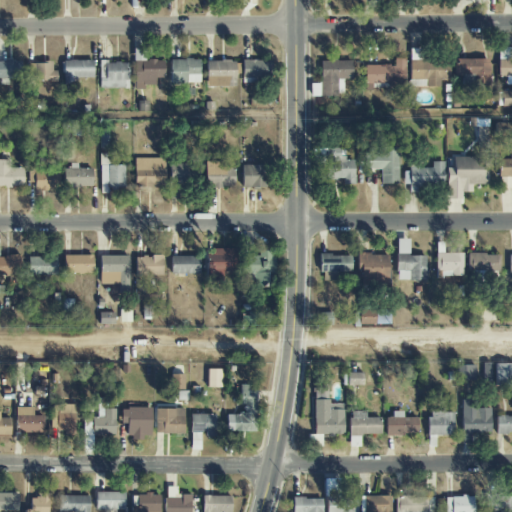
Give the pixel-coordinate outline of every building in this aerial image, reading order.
[(511,85),(511,59),(510,59),(510,47),(497,48),(498,78),(506,78),(506,86),(511,85)] [(448,80),(449,60),(420,60),(420,50),(409,50),(408,86),(440,87),(440,80),(448,80)] [(169,83),(199,84),(199,60),(169,59),(169,83)] [(363,66),(364,88),(405,87),(404,59),(393,59),(393,65),(363,66)] [(488,59),(454,59),(454,76),(473,76),(473,86),(489,86),(488,59)] [(162,60),(134,61),(134,84),(153,83),(153,78),(163,78),(162,60)] [(241,82),(268,83),(269,61),(241,60),(241,82)] [(351,60),(319,61),(320,96),(342,96),(342,80),(351,80),(351,60)] [(0,78),(21,78),(21,61),(0,61),(0,78)] [(92,61),(62,61),(62,85),(76,85),(76,78),(92,78),(92,61)] [(206,87),(235,87),(234,61),(205,61),(206,87)] [(128,63),(99,62),(99,88),(127,89),(128,63)] [(56,71),(51,71),(52,63),(28,63),(27,81),(56,81),(56,71)] [(511,91),(497,92),(497,107),(511,106),(511,91)] [(477,141),(486,140),(486,127),(477,128),(477,141)] [(353,160),(344,160),(344,148),(323,149),(323,180),(341,180),(341,184),(354,184),(353,160)] [(397,148),(363,149),(363,169),(380,169),(380,185),(398,184),(397,148)] [(508,160),(498,160),(498,177),(511,176),(511,151),(508,151),(508,160)] [(164,158),(133,159),(134,187),(164,187),(164,158)] [(487,185),(487,158),(453,158),(453,169),(446,168),(446,199),(460,199),(460,192),(471,192),(471,185),(487,185)] [(0,186),(22,187),(23,169),(9,169),(9,160),(0,159),(0,186)] [(233,188),(233,169),(224,169),(224,162),(204,162),(204,187),(233,188)] [(442,162),(431,162),(431,168),(403,168),(403,187),(443,186),(442,162)] [(124,165),(100,166),(100,190),(124,190),(124,165)] [(168,165),(168,184),(193,184),(193,165),(168,165)] [(241,165),(241,188),(264,188),(264,166),(241,165)] [(92,169),(77,169),(77,166),(63,166),(63,187),(91,187),(92,169)] [(33,183),(34,190),(58,190),(57,170),(27,171),(28,183),(33,183)] [(425,256),(408,256),(408,239),(396,239),(396,280),(425,281),(425,256)] [(234,249),(207,249),(207,281),(222,281),(221,273),(235,272),(234,249)] [(273,251),(258,251),(258,255),(245,255),(246,287),(266,287),(266,273),(273,273),(273,251)] [(463,277),(462,253),(435,253),(435,277),(463,277)] [(500,271),(499,254),(467,254),(467,272),(500,271)] [(20,256),(0,255),(0,275),(20,276),(20,256)] [(92,273),(92,255),(63,256),(63,274),(92,273)] [(350,255),(318,255),(318,272),(351,272),(350,255)] [(388,255),(357,255),(357,280),(388,280),(388,255)] [(128,256),(99,256),(98,285),(118,285),(117,294),(127,294),(128,256)] [(134,276),(161,276),(162,257),(134,256),(134,276)] [(198,274),(199,257),(170,256),(170,274),(198,274)] [(27,275),(56,276),(56,258),(27,257),(27,275)] [(389,326),(389,313),(353,311),(352,325),(389,326)] [(114,325),(114,313),(98,313),(98,325),(114,325)] [(490,363),(482,363),(481,381),(490,382),(490,363)] [(511,363),(494,364),(494,385),(511,385),(511,363)] [(456,381),(474,380),(474,365),(456,366),(456,381)] [(362,373),(347,373),(347,386),(362,386),(362,373)] [(183,375),(171,375),(171,390),(183,390),(183,375)] [(255,385),(240,385),(239,415),(225,415),(225,431),(255,432),(255,385)] [(342,404),(327,404),(327,387),(312,387),(314,436),(343,435),(342,404)] [(115,406),(110,406),(110,399),(97,399),(96,415),(90,415),(89,435),(114,436),(115,406)] [(489,408),(469,408),(469,400),(460,400),(461,442),(470,442),(470,434),(490,434),(489,408)] [(74,433),(73,405),(50,405),(51,433),(74,433)] [(43,433),(42,416),(33,416),(32,407),(15,408),(15,433),(43,433)] [(150,408),(120,408),(120,424),(128,424),(127,439),(150,439),(150,408)] [(155,409),(154,434),(183,434),(183,409),(155,409)] [(379,435),(379,418),(365,418),(364,411),(348,411),(349,435),(379,435)] [(385,436),(417,435),(416,417),(402,418),(402,411),(391,412),(391,417),(384,418),(385,436)] [(427,436),(452,436),(453,412),(427,412),(427,436)] [(215,415),(190,414),(190,433),(203,433),(203,436),(214,437),(215,415)] [(511,416),(495,416),(495,433),(511,433),(511,416)] [(0,434),(10,435),(10,418),(0,417),(0,434)] [(359,437),(348,437),(349,447),(359,447),(359,437)] [(338,479),(323,479),(324,511),(354,511),(354,498),(339,498),(338,479)] [(176,495),(176,488),(164,488),(165,511),(190,511),(190,495),(176,495)] [(18,494),(0,493),(0,511),(17,511),(18,494)] [(47,511),(48,495),(30,495),(29,511),(47,511)] [(88,511),(89,496),(58,495),(57,511),(88,511)] [(158,511),(159,495),(131,495),(130,511),(158,511)] [(230,511),(230,496),(201,496),(200,511),(230,511)] [(359,496),(358,511),(389,511),(390,496),(359,496)] [(444,497),(444,511),(472,511),(472,496),(444,497)] [(511,511),(511,496),(484,496),(483,511),(511,511)] [(395,498),(395,511),(426,511),(427,497),(395,498)] [(320,511),(320,498),(291,498),(291,511),(320,511)]
